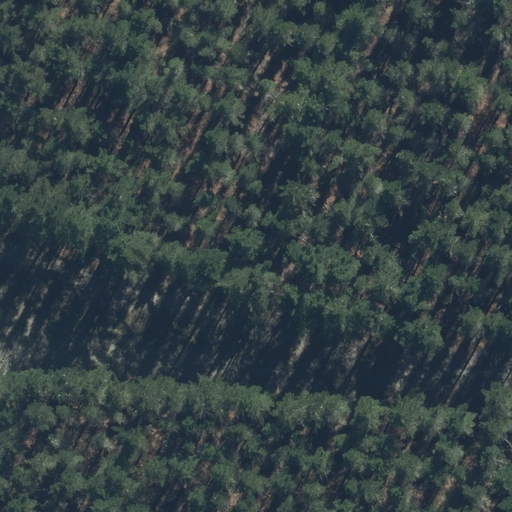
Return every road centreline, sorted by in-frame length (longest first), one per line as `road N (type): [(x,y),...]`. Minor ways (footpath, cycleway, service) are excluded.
road 1 (unclassified): [(0,335),(431,376),(511,376)]
road 2 (track): [(245,0),(240,60),(274,273),(276,361)]
